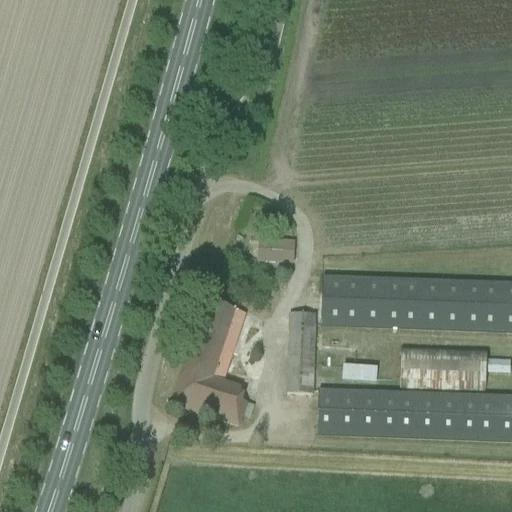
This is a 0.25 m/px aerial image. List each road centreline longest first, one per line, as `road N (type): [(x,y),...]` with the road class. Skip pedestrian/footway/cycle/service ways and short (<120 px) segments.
road 1 (primary): [(48,511),(198,0)]
road 2 (unclassified): [(128,511),(148,359),(203,170)]
